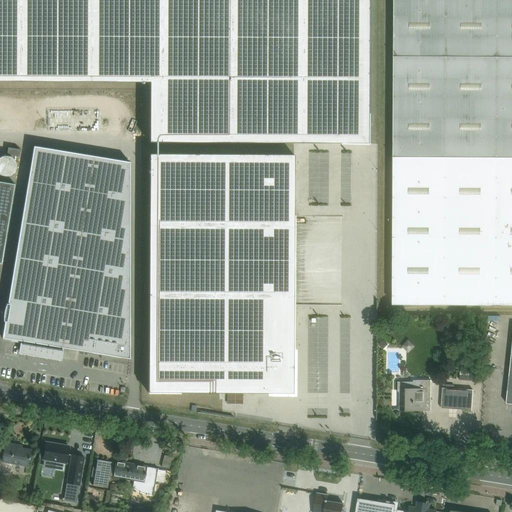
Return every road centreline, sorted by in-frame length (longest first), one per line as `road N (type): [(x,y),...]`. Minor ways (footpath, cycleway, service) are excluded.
road 1 (unknown): [(356,0),(354,322),(165,319),(156,310),(158,0)]
road 2 (tertiary): [(511,480),(0,390)]
